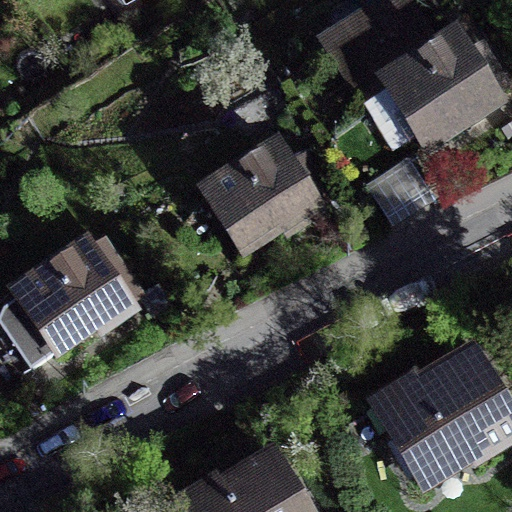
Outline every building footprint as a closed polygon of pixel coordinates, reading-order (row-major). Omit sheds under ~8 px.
[(439,53),(405,0),(390,0),(322,43),(360,103),(384,88),(421,147),(462,121),(465,125),(498,104),(484,81),(496,73),(482,52),(470,60),(458,41),(439,53)] [(291,169),(279,151),(206,197),(243,255),(283,230),(286,235),(320,213),(306,190),(318,183),(304,161),(291,169)] [(92,253),(89,249),(17,298),(19,302),(4,312),(0,323),(0,324),(31,370),(55,354),(56,356),(95,329),(98,333),(131,310),(116,289),(129,280),(104,245),(92,253)] [(155,283),(137,297),(153,317),(171,304),(155,283)] [(511,441),(511,419),(474,356),(420,388),(416,382),(378,404),(393,430),(389,433),(421,488),(471,458),(475,464),(511,441)] [(306,511),(272,458),(220,490),(215,483),(180,505),(183,511),(306,511)]
